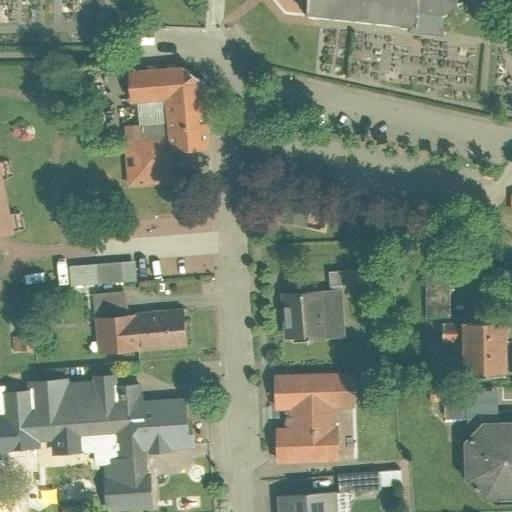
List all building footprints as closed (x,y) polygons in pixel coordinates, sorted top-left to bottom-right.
[(316,0),(317,4),(460,15),(459,0),(316,0)] [(142,145),(125,147),(129,190),(174,186),(172,158),(212,154),(205,89),(184,70),(128,75),(131,109),(138,109),(142,145)] [(0,243),(14,241),(0,170),(0,243)] [(284,221),(309,223),(312,197),(286,195),(284,221)] [(136,264),(96,268),(98,288),(137,284),(136,264)] [(373,267),(332,269),(333,284),(374,282),(373,267)] [(451,274),(425,274),(426,312),(452,311),(451,274)] [(347,287),(286,291),(289,338),(350,334),(347,287)] [(95,297),(98,322),(128,319),(126,294),(95,297)] [(128,319),(98,322),(101,360),(189,351),(185,314),(128,319)] [(463,320),(463,321),(444,322),(445,339),(463,338),(464,372),(510,371),(508,319),(463,320)] [(14,354),(35,353),(33,330),(19,331),(20,339),(13,339),(14,354)] [(361,369),(281,372),(282,407),(292,407),(293,425),(283,425),(284,459),(349,456),(348,424),(345,424),(344,404),(362,404),(361,369)] [(8,384),(0,383),(0,468),(5,468),(10,452),(40,449),(41,442),(52,441),(54,455),(94,453),(95,466),(103,467),(106,511),(115,511),(155,509),(150,454),(191,451),(190,441),(187,398),(145,399),(143,384),(119,386),(118,373),(93,375),(93,380),(71,382),(69,378),(27,381),(31,389),(3,391),(8,384)] [(446,390),(448,421),(501,419),(499,388),(446,390)] [(511,420),(485,421),(465,442),(465,480),(486,499),(511,498),(511,420)] [(406,468),(386,469),(387,484),(407,483),(406,468)] [(386,469),(345,472),(346,489),(387,486),(387,484),(386,469)] [(345,511),(344,487),(286,491),(287,511),(345,511)]
